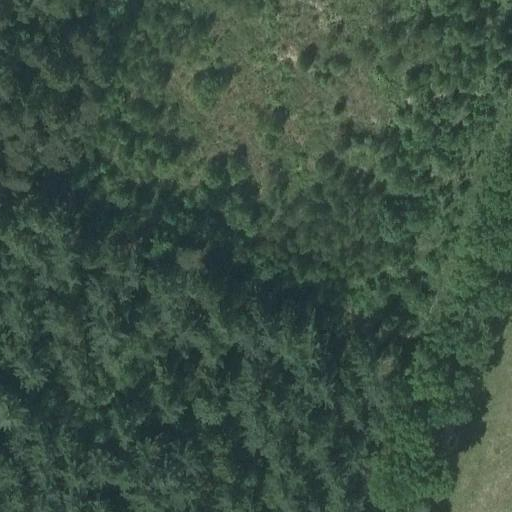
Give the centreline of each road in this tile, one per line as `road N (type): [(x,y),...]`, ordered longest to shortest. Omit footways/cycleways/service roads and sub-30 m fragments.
road 1 (track): [(0,153),(458,354)]
road 2 (track): [(511,246),(420,511)]
